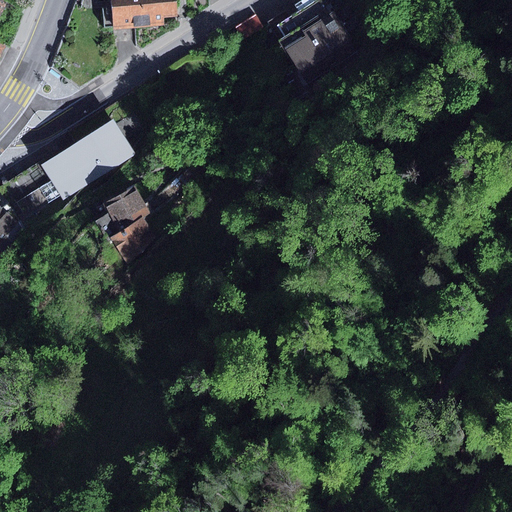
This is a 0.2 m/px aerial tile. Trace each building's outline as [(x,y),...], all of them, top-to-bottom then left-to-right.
[(176,0),(112,0),(115,30),(165,25),(165,18),(178,17),(176,0)] [(356,51),(323,0),(316,0),(277,25),(285,38),(279,42),(306,83),(356,51)] [(255,14),(236,27),(244,40),(264,27),(255,14)] [(114,121),(41,166),(52,182),(63,200),(136,156),(114,121)] [(185,175),(193,186),(220,167),(211,155),(185,175)] [(52,182),(41,166),(39,163),(0,188),(0,193),(10,209),(52,182)] [(134,186),(103,204),(121,232),(110,238),(128,266),(155,237),(142,218),(148,212),(134,186)] [(0,236),(4,240),(20,221),(10,209),(0,193),(0,236)]
